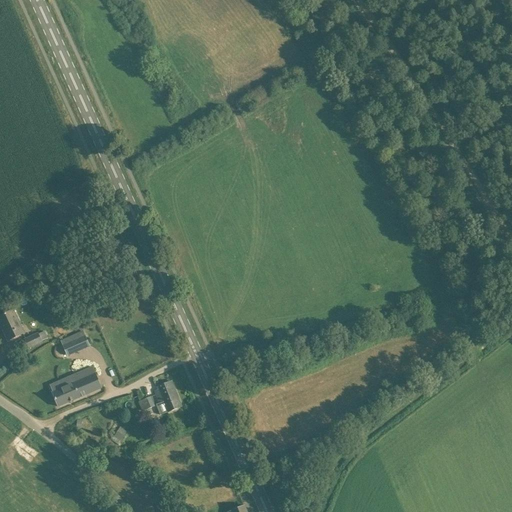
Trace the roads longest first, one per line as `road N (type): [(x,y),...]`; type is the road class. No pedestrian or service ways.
road 1 (primary): [(266,511),(37,0)]
road 2 (track): [(511,236),(359,0)]
road 3 (track): [(35,424),(197,358)]
road 4 (unclassified): [(130,511),(0,399)]
